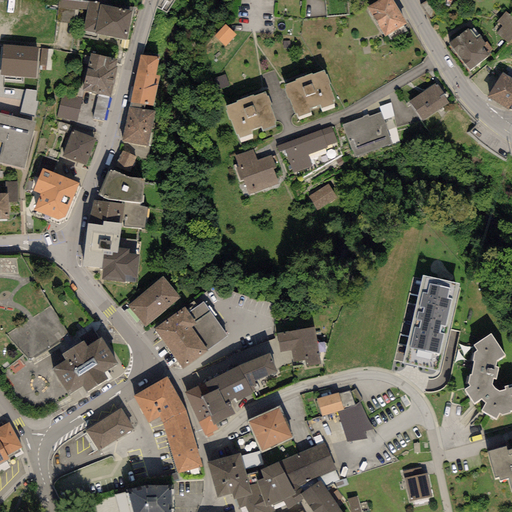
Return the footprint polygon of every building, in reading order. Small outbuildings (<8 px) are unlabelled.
[(89,3),(63,0),(57,0),(57,22),(73,23),(76,9),(88,9),(89,3)] [(393,0),(378,0),(367,7),(385,37),(407,24),(393,0)] [(110,6),(100,4),(101,3),(96,2),(89,1),(89,3),(88,9),(83,31),(95,33),(126,40),(132,11),(110,6)] [(511,38),(511,17),(505,12),(497,21),(502,26),(496,33),(508,43),(511,38)] [(236,35),(224,24),(212,37),(224,48),(236,35)] [(469,28),(448,44),(469,72),(491,55),(489,52),(493,49),(487,41),(485,42),(474,28),(471,31),(469,28)] [(2,45),(0,69),(0,74),(35,77),(37,48),(2,45)] [(91,54),(83,90),(111,97),(119,60),(91,54)] [(159,58),(140,55),(130,102),(141,104),(153,106),(160,76),(155,75),(159,58)] [(295,81),(284,85),(285,89),(283,90),(287,99),(289,98),(295,114),(297,114),(298,117),(312,112),(311,109),(319,105),(321,109),(334,104),(333,101),(335,101),(328,84),(330,83),(327,75),(325,75),(324,71),(312,75),(311,73),(294,79),(295,81)] [(508,110),(511,104),(511,79),(502,73),(487,96),(508,110)] [(436,85),(435,84),(409,101),(422,121),(449,103),(437,85),(436,85)] [(36,90),(26,90),(20,113),(34,116),(38,101),(35,101),(36,90)] [(82,97),(62,92),(56,117),(76,122),(82,97)] [(236,102),(225,106),(227,110),(225,111),(228,120),(230,119),(236,136),(238,135),(239,138),(253,133),(252,130),(261,127),(262,130),(276,125),(275,123),(276,122),(270,105),(272,104),(269,96),(267,97),(265,92),(254,97),(253,94),(236,101),(236,102)] [(99,99),(96,120),(107,121),(109,100),(99,99)] [(141,104),(130,102),(122,141),(148,146),(155,111),(141,108),(141,104)] [(36,122),(0,113),(0,141),(3,142),(0,153),(0,162),(25,169),(36,122)] [(363,118),(343,125),(355,158),(392,144),(380,113),(369,117),(368,114),(362,116),(363,118)] [(331,126),(276,146),(278,152),(285,150),(293,173),(312,166),(308,155),(327,148),(326,146),(337,142),(331,126)] [(96,139),(72,130),(62,156),(86,165),(96,139)] [(252,149),(234,156),(238,167),(236,168),(240,180),(243,179),(249,195),(279,184),(273,168),(275,167),(271,155),(256,160),(252,149)] [(137,157),(122,151),(112,170),(127,177),(137,157)] [(144,179),(127,177),(112,170),(110,168),(98,195),(107,200),(122,201),(141,203),(144,179)] [(79,183),(42,169),(33,191),(40,193),(71,205),(79,183)] [(6,194),(0,194),(0,218),(8,219),(7,202),(18,202),(17,181),(6,182),(6,194)] [(329,184),(309,197),(317,210),(338,198),(329,184)] [(65,217),(71,205),(40,193),(34,210),(58,220),(65,217)] [(122,204),(93,200),(87,224),(102,225),(102,221),(121,223),(121,226),(144,228),(146,207),(141,206),(141,203),(122,201),(122,204)] [(102,225),(87,224),(82,266),(102,268),(103,255),(112,256),(112,252),(118,253),(118,248),(121,226),(121,223),(102,221),(102,225)] [(129,249),(118,248),(118,253),(112,252),(112,256),(103,255),(102,268),(103,269),(102,280),(136,283),(139,255),(128,254),(129,249)] [(0,260),(0,276),(19,276),(19,260),(0,260)] [(180,298),(163,277),(127,306),(145,327),(180,298)] [(462,286),(425,278),(406,364),(442,372),(462,286)] [(185,308),(154,329),(182,370),(208,351),(207,350),(227,336),(204,302),(188,313),(185,308)] [(314,327),(277,333),(280,352),(292,351),(293,362),(304,360),(305,366),(320,364),(314,327)] [(496,377),(505,352),(492,328),(473,339),(478,348),(469,375),(471,393),(485,407),(503,415),(511,410),(511,383),(505,386),(496,377)] [(117,366),(101,342),(88,350),(84,344),(65,357),(69,363),(55,372),(70,396),(84,387),(88,392),(108,380),(104,374),(117,366)] [(270,352),(238,366),(252,393),(255,392),(254,387),(257,386),(254,382),(276,371),(270,352)] [(16,355),(0,367),(0,379),(2,383),(24,366),(16,355)] [(238,366),(198,387),(202,396),(218,389),(225,403),(228,402),(235,398),(236,402),(252,393),(238,366)] [(163,424),(174,416),(186,411),(167,377),(133,396),(149,423),(159,417),(163,424)] [(202,396),(198,387),(185,393),(198,422),(209,417),(211,415),(202,396)] [(225,403),(218,389),(202,396),(211,415),(209,417),(213,425),(215,424),(235,414),(228,402),(225,403)] [(338,394),(337,391),(309,400),(315,419),(337,411),(343,409),(338,394)] [(337,411),(348,439),(367,439),(355,405),(344,391),(338,394),(343,409),(337,411)] [(279,407),(247,421),(261,452),(292,438),(279,407)] [(120,409),(85,431),(98,451),(133,430),(120,409)] [(174,416),(163,424),(178,474),(202,466),(186,411),(174,416)] [(218,430),(215,424),(213,425),(209,417),(198,422),(205,436),(218,430)] [(22,447),(9,422),(0,426),(0,464),(9,460),(7,455),(22,447)] [(506,434),(483,441),(495,480),(511,475),(511,444),(510,445),(506,434)] [(324,442),(279,463),(295,494),(300,494),(303,492),(300,486),(335,470),(324,442)] [(137,480),(149,477),(143,449),(131,452),(137,480)] [(240,453),(207,463),(217,498),(231,494),(233,500),(235,499),(252,495),(249,486),(240,453)] [(257,483),(249,486),(252,495),(235,499),(239,508),(244,505),(247,511),(273,511),(274,511),(271,505),(283,500),(288,510),(303,499),(300,494),(295,494),(279,463),(278,462),(260,470),(263,479),(257,481),(257,483)] [(411,467),(394,471),(403,505),(427,499),(420,476),(414,477),(411,467)] [(341,511),(320,480),(303,492),(300,494),(303,499),(312,511),(341,511)] [(147,485),(127,490),(128,492),(132,511),(169,511),(171,485),(147,485)] [(118,511),(132,511),(128,492),(114,494),(118,511)] [(351,500),(352,511),(362,511),(360,499),(351,500)]
